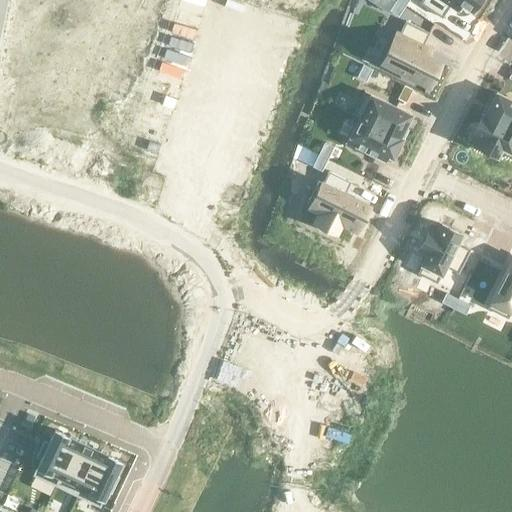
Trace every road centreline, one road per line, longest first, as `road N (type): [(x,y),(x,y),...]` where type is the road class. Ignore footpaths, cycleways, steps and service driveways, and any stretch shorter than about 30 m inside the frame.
road 1 (unknown): [(0,157),(167,220),(233,270)]
road 2 (residential): [(511,6),(417,173)]
road 3 (residential): [(0,383),(167,448)]
